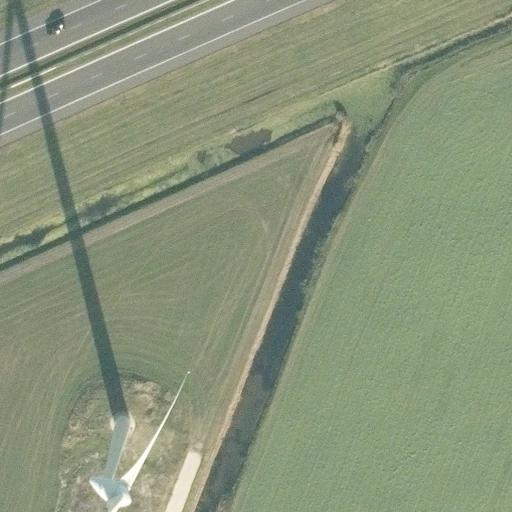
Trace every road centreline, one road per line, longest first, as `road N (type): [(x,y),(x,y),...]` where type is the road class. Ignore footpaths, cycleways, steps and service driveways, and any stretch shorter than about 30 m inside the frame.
road 1 (motorway): [(0,119),(269,0)]
road 2 (motorway): [(137,0),(0,60)]
